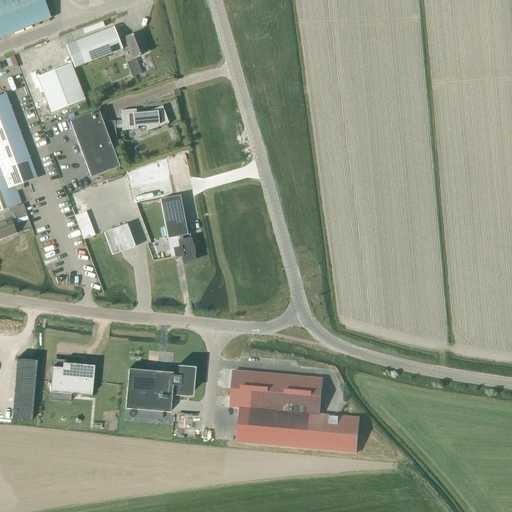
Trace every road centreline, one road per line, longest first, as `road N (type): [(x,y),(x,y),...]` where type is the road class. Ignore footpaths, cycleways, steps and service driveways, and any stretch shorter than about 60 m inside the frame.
road 1 (secondary): [(214,0),(303,311)]
road 2 (secondary): [(511,383),(348,349),(318,335),(303,311)]
road 3 (tertiary): [(214,324),(0,299)]
